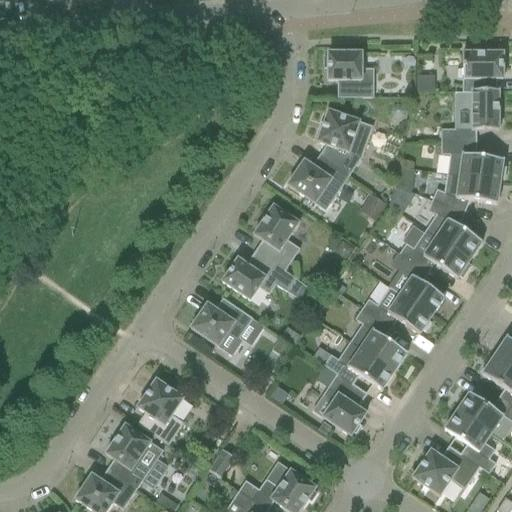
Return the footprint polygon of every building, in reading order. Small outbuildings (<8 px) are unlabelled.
[(327,56),(327,60),(323,60),(323,71),(327,71),(327,83),(337,83),(337,100),(372,101),(372,72),(360,72),(361,56),(327,56)] [(462,95),(471,95),(497,95),(497,94),(496,94),(496,82),(502,82),(502,56),(462,56),(462,95)] [(414,78),(414,94),(432,94),(432,78),(414,78)] [(440,133),(440,146),(476,146),(476,134),(498,134),(497,95),(471,95),(462,95),(454,95),(454,133),(440,133)] [(326,149),(318,160),(348,180),(361,160),(371,129),(359,125),(346,120),(327,114),(316,145),(326,149)] [(505,170),(501,170),(502,163),(476,159),(476,146),(440,146),(440,158),(449,158),(447,177),(499,185),(499,182),(503,183),(505,170)] [(334,199),(348,180),(318,160),(311,170),(303,164),(287,188),(314,207),(325,213),(334,199)] [(496,207),(499,185),(447,177),(444,196),(436,193),(431,204),(464,216),(469,203),(496,207)] [(371,198),(367,203),(375,208),(368,219),(374,223),(385,207),(371,198)] [(468,264),(481,245),(458,230),(464,216),(431,204),(427,215),(436,218),(425,234),(468,264)] [(261,244),(254,254),(283,274),(299,252),(286,244),(298,227),(272,209),(270,212),(267,210),(262,219),(265,221),(253,238),(261,244)] [(467,266),(468,264),(425,234),(413,252),(405,247),(399,257),(428,276),(434,267),(456,282),(458,279),(461,280),(469,268),(467,266)] [(221,285),(238,296),(249,304),(258,290),(268,297),(275,287),(286,295),(295,282),(283,274),(254,254),(245,268),(237,262),(221,285)] [(401,273),(389,291),(431,319),(444,301),(422,286),(428,276),(399,257),(392,267),(401,273)] [(428,324),(431,319),(389,291),(377,309),(368,303),(361,313),(390,332),(396,322),(418,338),(422,333),(425,335),(431,325),(428,324)] [(214,313),(206,307),(190,331),(231,359),(241,344),(238,342),(251,322),(222,302),(214,313)] [(349,345),(393,375),(406,357),(383,341),(390,332),(361,313),(355,322),(362,327),(349,345)] [(511,344),(506,340),(494,359),(511,371),(511,344)] [(381,393),(393,375),(349,345),(337,363),(330,359),(323,368),(336,377),(352,388),(358,379),(381,393)] [(511,371),(494,359),(492,361),(489,360),(481,371),(484,373),(481,377),(503,392),(497,401),(511,411),(511,371)] [(336,377),(312,413),(322,420),(322,421),(350,439),(352,436),(355,438),(361,429),(358,427),(365,417),(357,411),(367,396),(366,395),(365,396),(352,388),(336,377)] [(171,419),(171,418),(183,402),(155,383),(136,410),(145,416),(137,427),(168,448),(182,426),(171,419)] [(468,396),(456,414),(490,437),(492,435),(502,419),(511,425),(511,411),(497,401),(491,411),(468,396)] [(490,437),(456,414),(443,433),(466,448),(459,457),(478,470),(488,477),(495,467),(488,462),(494,453),(483,447),(490,437)] [(124,428),(122,431),(119,429),(114,438),(116,440),(105,457),(113,463),(106,473),(135,493),(162,454),(124,428)] [(464,492),(478,470),(459,457),(448,449),(440,460),(430,453),(411,481),(438,500),(450,482),(464,492)] [(208,474),(220,482),(234,461),(222,453),(208,474)] [(120,511),(122,511),(135,493),(106,473),(99,483),(91,478),(74,502),(88,511),(107,511),(112,506),(120,511)] [(244,484),(238,494),(264,511),(268,511),(273,505),(283,511),(300,511),(307,502),(310,504),(315,496),(313,494),(315,491),(289,474),(278,491),(265,483),(258,493),(244,484)] [(264,511),(238,494),(231,504),(240,510),(239,511),(264,511)] [(510,511),(511,509),(511,505),(504,500),(496,511),(510,511)]
